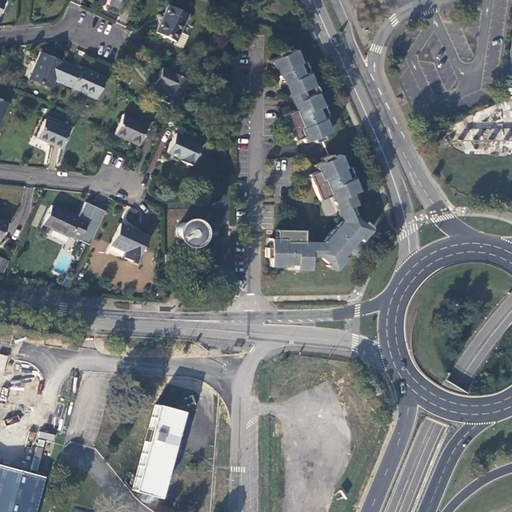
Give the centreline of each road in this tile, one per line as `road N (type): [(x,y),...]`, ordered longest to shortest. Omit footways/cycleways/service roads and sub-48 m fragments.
road 1 (tertiary): [(313,0),(398,192),(410,278)]
road 2 (tertiary): [(0,298),(93,314),(251,322)]
road 3 (primary): [(511,300),(439,402),(391,511)]
road 4 (primary): [(404,511),(461,387),(511,318)]
road 5 (tertiary): [(473,248),(431,203),(382,106)]
road 6 (tertiary): [(251,322),(355,344),(398,362)]
road 7 (tertiary): [(399,295),(357,310),(251,322)]
road 8 (unclassified): [(382,106),(374,66),(380,40),(395,20),(445,0)]
road 9 (primary): [(408,379),(401,434),(371,511)]
road 10 (residential): [(0,172),(124,187)]
road 11 (primary): [(427,511),(446,462),(490,410)]
